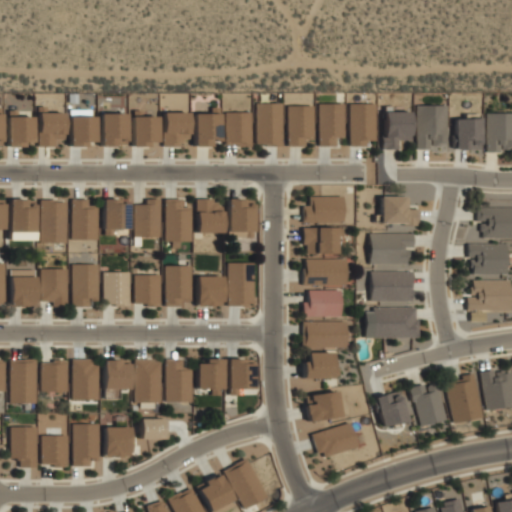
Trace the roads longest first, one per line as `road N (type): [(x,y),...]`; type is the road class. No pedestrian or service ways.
road 1 (residential): [(361,172),(0,173)]
road 2 (residential): [(273,172),(273,371),(285,447),(309,509)]
road 3 (residential): [(0,493),(108,489),(220,437),(279,421)]
road 4 (residential): [(273,332),(0,333)]
road 5 (residential): [(303,511),(392,477),(511,447)]
road 6 (residential): [(450,351),(436,278),(453,176)]
road 7 (residential): [(373,371),(511,340)]
